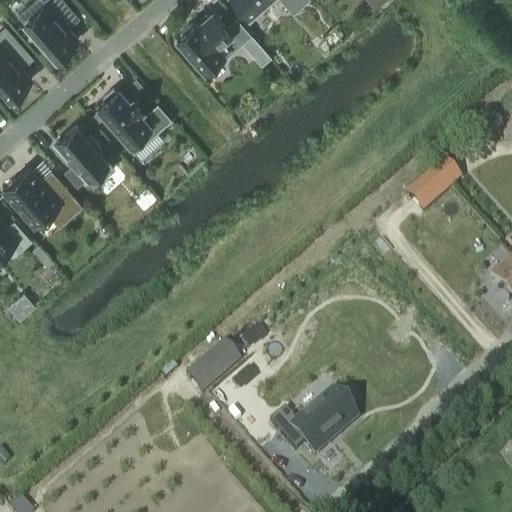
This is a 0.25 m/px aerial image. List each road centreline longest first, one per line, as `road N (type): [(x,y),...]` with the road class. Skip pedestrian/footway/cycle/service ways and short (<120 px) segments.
road 1 (residential): [(0,150),(171,0)]
road 2 (unknown): [(338,503),(261,398)]
